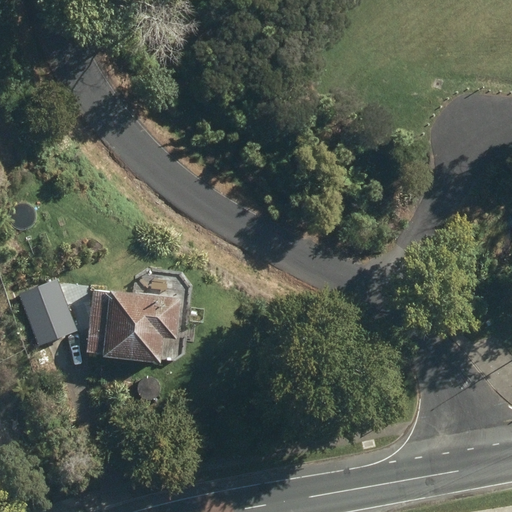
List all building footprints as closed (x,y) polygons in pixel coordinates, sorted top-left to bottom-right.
[(66,221),(48,200),(33,214),(51,234),(66,221)] [(61,252),(38,250),(37,272),(59,274),(61,252)] [(98,280),(91,349),(107,350),(107,354),(165,359),(167,334),(180,336),(184,294),(113,287),(114,282),(98,280)] [(76,286),(36,303),(50,337),(73,327),(71,322),(88,314),(76,286)] [(166,381),(141,381),(140,406),(166,406),(166,381)]
